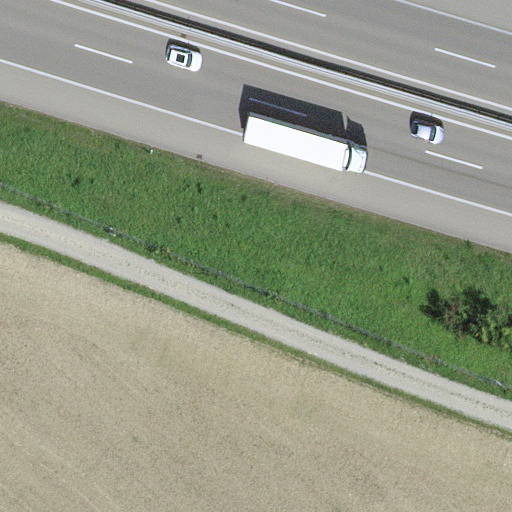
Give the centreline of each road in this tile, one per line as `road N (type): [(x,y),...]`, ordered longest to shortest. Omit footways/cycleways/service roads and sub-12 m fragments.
road 1 (track): [(0,216),(511,415)]
road 2 (motorway): [(0,22),(511,176)]
road 3 (motorway): [(511,72),(273,0)]
